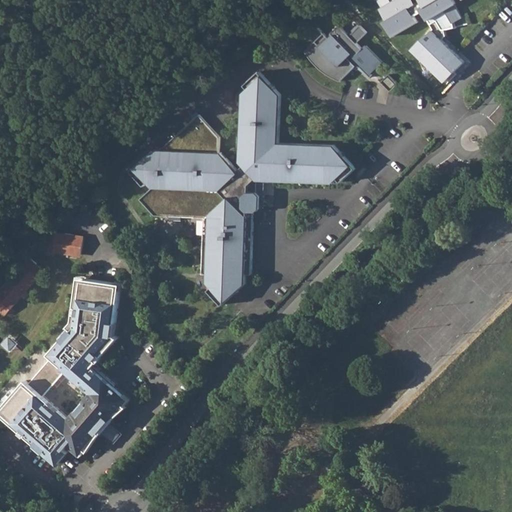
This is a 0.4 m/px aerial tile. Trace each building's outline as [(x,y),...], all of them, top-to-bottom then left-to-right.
[(385,21),(394,35),(417,21),(414,15),(421,11),(420,10),(422,8),(433,27),(439,24),(441,28),(442,30),(451,28),(451,27),(455,27),(454,21),(462,17),(454,4),(455,3),(453,0),(379,0),(384,7),(382,8),(389,19),(385,21)] [(340,24),(331,32),(334,35),(331,39),(325,33),(306,50),(316,64),(330,75),(341,80),(356,66),(362,67),(371,76),(378,69),(376,68),(382,62),(366,45),(363,48),(357,42),(369,31),(362,23),(350,35),(340,24)] [(465,60),(434,29),(412,51),(444,81),(465,60)] [(210,290),(223,304),(246,283),(247,273),(252,274),(255,210),(258,210),(261,207),(262,195),(259,191),(259,179),(334,182),(339,178),(342,181),(357,167),(335,144),(280,142),(282,94),(261,70),(246,84),(249,88),(244,92),(242,160),(245,164),(240,170),(223,151),(221,151),(221,136),(200,113),(177,135),(176,149),(156,148),(132,170),(146,185),(149,181),(154,187),(141,198),(156,214),(206,216),(203,273),(209,273),(209,281),(213,286),(210,290)] [(67,233),(50,231),(48,250),(65,252),(65,251),(82,254),(85,237),(67,234),(67,233)] [(0,292),(0,309),(6,314),(17,301),(33,282),(33,283),(44,270),(30,258),(19,271),(20,271),(4,289),(3,289),(0,292)] [(115,322),(118,322),(123,289),(117,282),(87,277),(80,283),(78,296),(82,297),(80,314),(70,325),(75,329),(66,339),(65,337),(50,353),(53,356),(30,383),(27,379),(0,410),(0,411),(22,431),(25,428),(29,432),(27,435),(59,463),(70,451),(68,449),(72,445),(77,449),(87,448),(90,450),(101,433),(99,431),(110,418),(112,420),(128,407),(126,404),(126,394),(116,385),(118,384),(97,365),(96,368),(94,366),(99,360),(97,358),(102,353),(103,355),(120,337),(117,335),(114,334),(115,322)]
